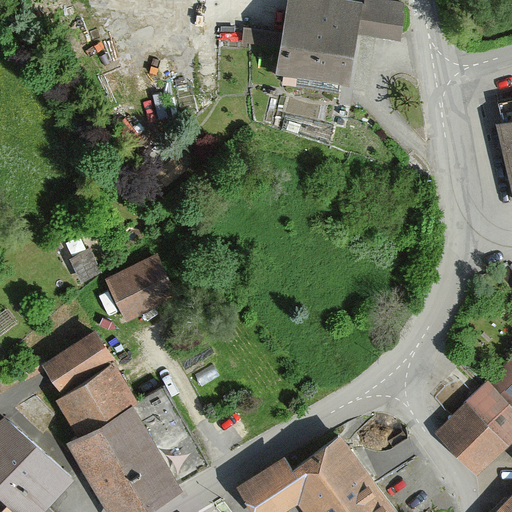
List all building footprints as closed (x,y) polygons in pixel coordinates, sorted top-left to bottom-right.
[(355,2),(339,0),(294,0),(281,78),(332,85),(334,73),(343,74),(355,2)] [(382,0),(381,6),(366,4),(362,30),(398,34),(403,2),(389,0),(382,0)] [(511,96),(497,100),(511,163),(511,96)] [(185,168),(175,156),(150,176),(159,188),(185,168)] [(85,251),(73,257),(83,278),(95,272),(85,251)] [(155,256),(110,278),(128,315),(173,292),(155,256)] [(110,356),(93,331),(47,361),(64,386),(110,356)] [(27,375),(45,365),(40,356),(22,365),(27,375)] [(114,511),(126,511),(210,464),(164,384),(138,399),(123,373),(118,376),(109,361),(61,393),(83,431),(71,437),(114,511)] [(511,411),(487,385),(440,432),(474,468),(511,432),(511,411)] [(0,423),(0,422),(0,500),(7,508),(14,500),(25,511),(48,511),(78,478),(14,419),(0,423)] [(283,457),(242,483),(262,511),(270,511),(299,494),(309,507),(301,511),(395,511),(338,435),(291,469),(283,457)] [(511,511),(511,495),(495,511),(511,511)] [(0,500),(0,511),(25,511),(14,500),(7,508),(0,500)]
